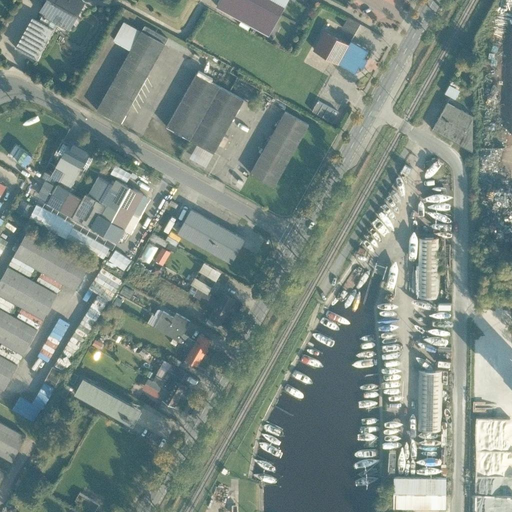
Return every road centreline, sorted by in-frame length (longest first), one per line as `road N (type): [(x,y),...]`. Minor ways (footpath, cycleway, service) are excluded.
road 1 (unclassified): [(370,111),(413,130),(461,168),(457,511)]
road 2 (residential): [(297,242),(0,78)]
road 3 (secondary): [(297,242),(146,511)]
road 4 (secondary): [(370,111),(297,242)]
road 5 (secondary): [(433,0),(370,111)]
